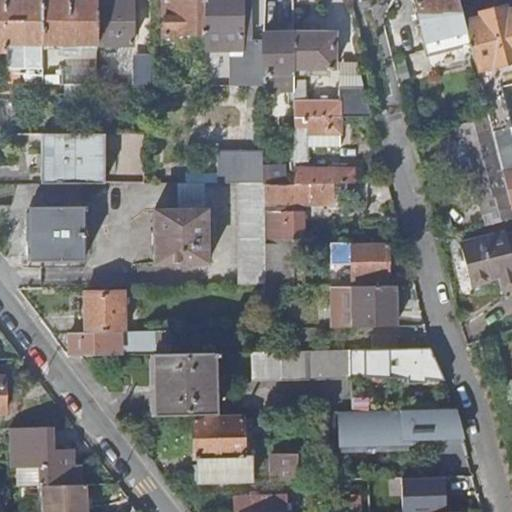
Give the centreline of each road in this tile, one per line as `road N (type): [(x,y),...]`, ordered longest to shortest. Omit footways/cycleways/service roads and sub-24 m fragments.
road 1 (residential): [(504,511),(468,365),(446,353),(431,311),(359,16)]
road 2 (residential): [(156,511),(0,307)]
